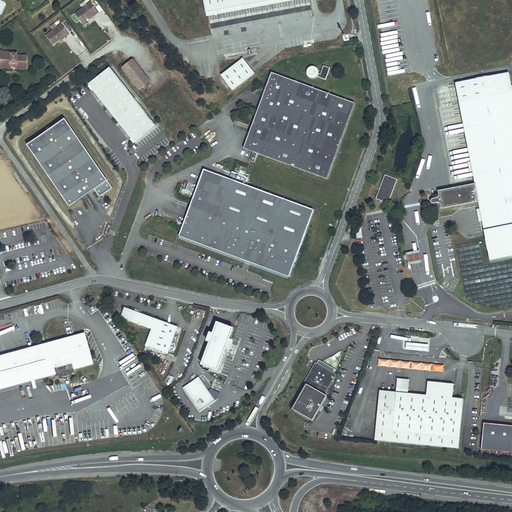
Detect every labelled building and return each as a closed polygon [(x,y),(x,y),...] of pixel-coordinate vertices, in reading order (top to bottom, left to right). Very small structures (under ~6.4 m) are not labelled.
[(204,0),(207,14),(288,0),(204,0)] [(91,3),(76,15),(82,24),(88,19),(88,18),(93,14),(94,16),(99,13),(91,3)] [(46,36),(53,45),(59,41),(58,40),(63,36),(65,38),(69,35),(62,25),(46,36)] [(1,54),(0,54),(0,67),(10,69),(10,66),(15,66),(15,71),(25,72),(26,59),(15,58),(16,57),(1,56),(1,54)] [(235,88),(257,71),(245,57),(223,73),(235,88)] [(132,59),(122,67),(139,89),(150,81),(132,59)] [(319,74),(316,73),(316,72),(316,71),(315,70),(315,69),(314,68),(312,68),(311,68),(310,68),(309,68),(308,69),(307,70),(306,71),(306,72),(306,74),(306,75),(307,76),(308,77),(309,78),(310,78),(312,78),(313,78),(314,77),(315,76),(324,80),(328,69),(322,67),(319,74)] [(157,127),(110,68),(89,85),(136,144),(157,127)] [(203,170),(178,236),(244,260),(245,258),(253,261),(252,263),(289,277),(313,211),(244,185),(256,154),(324,179),(352,104),(270,73),(265,87),(263,93),(242,149),(252,152),(240,184),(203,170)] [(511,104),(510,93),(461,103),(477,181),(438,189),(439,195),(432,197),(433,203),(440,201),(442,208),(480,200),(492,259),(511,255),(511,104)] [(113,191),(65,122),(28,148),(70,209),(95,192),(100,199),(113,191)] [(377,197),(390,202),(400,178),(386,173),(377,197)] [(144,343),(167,352),(178,326),(124,304),(120,315),(150,328),(144,343)] [(202,363),(218,369),(226,347),(229,348),(231,343),(232,340),(229,339),(233,328),(218,322),(214,333),(210,331),(207,340),(211,341),(202,363)] [(84,334),(0,355),(0,389),(54,375),(61,378),(69,376),(73,370),(92,365),(84,334)] [(430,346),(407,345),(407,351),(429,353),(430,346)] [(378,360),(377,367),(443,371),(443,364),(378,360)] [(326,396),(338,377),(336,376),(338,373),(334,371),(332,374),(324,369),(326,366),(323,364),(321,367),(317,365),(306,384),(308,386),(326,396)] [(334,371),(326,366),(324,369),(332,374),(334,371)] [(199,376),(184,386),(200,409),(215,399),(199,376)] [(460,448),(464,399),(453,398),(454,384),(429,382),(428,395),(409,394),(410,380),(399,379),(397,393),(381,391),(377,441),(460,448)] [(294,411),(314,422),(329,398),(326,396),(308,386),(294,411)]
